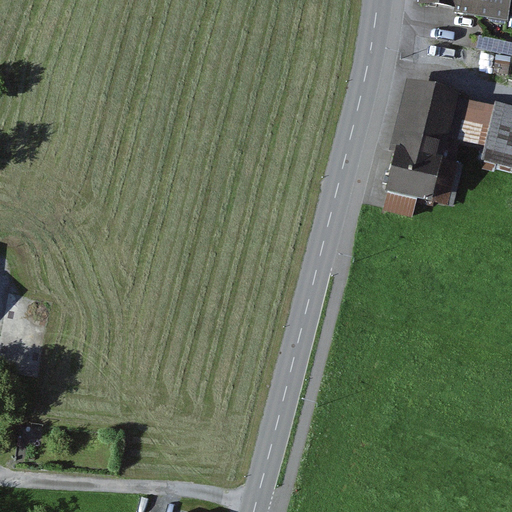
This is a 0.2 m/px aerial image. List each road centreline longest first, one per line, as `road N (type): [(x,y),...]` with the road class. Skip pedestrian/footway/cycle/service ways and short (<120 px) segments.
road 1 (tertiary): [(376,0),(368,60),(253,511)]
road 2 (track): [(389,63),(511,88)]
